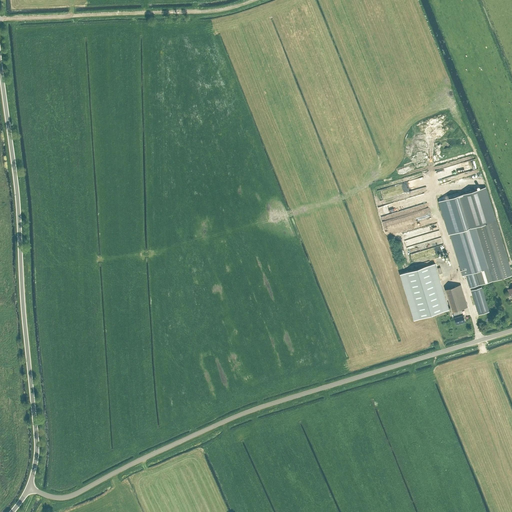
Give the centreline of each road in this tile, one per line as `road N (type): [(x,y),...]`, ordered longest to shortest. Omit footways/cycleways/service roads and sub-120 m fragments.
road 1 (unclassified): [(27,487),(72,494),(234,416),(511,330)]
road 2 (tertiary): [(27,487),(34,430),(0,67)]
road 3 (track): [(0,18),(216,10),(252,0)]
